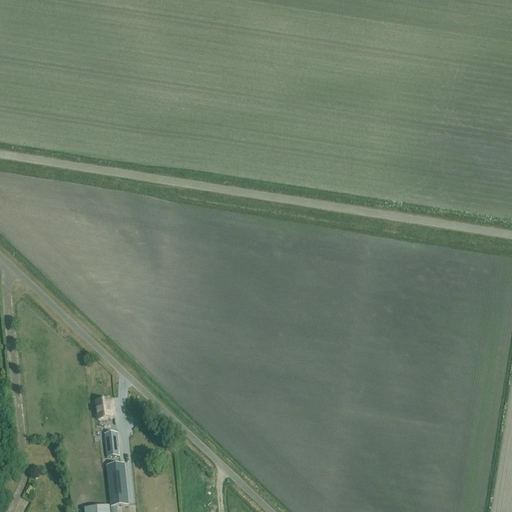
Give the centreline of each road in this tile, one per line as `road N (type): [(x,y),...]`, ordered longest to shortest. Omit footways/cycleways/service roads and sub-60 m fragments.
road 1 (unclassified): [(511,236),(0,154)]
road 2 (unclassified): [(271,511),(0,255)]
